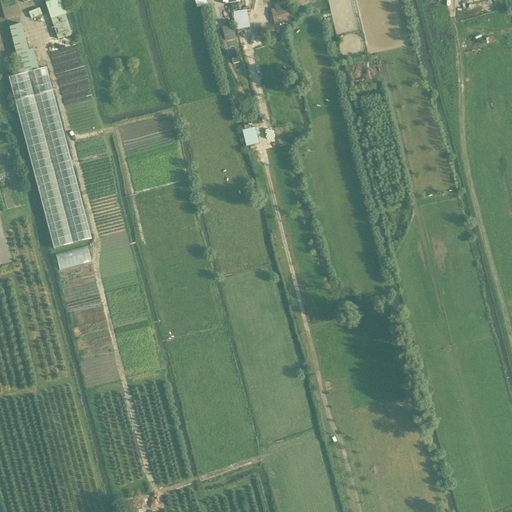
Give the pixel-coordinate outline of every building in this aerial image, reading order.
[(50,17),(65,12),(62,3),(63,3),(61,0),(44,0),(47,8),(50,17)] [(275,8),(271,10),(275,25),(290,21),(289,17),(286,6),(285,2),(284,0),(276,0),(278,4),(274,5),(275,8)] [(31,19),(42,15),(40,8),(29,12),(31,19)] [(21,74),(21,76),(39,70),(34,49),(29,50),(28,46),(21,24),(9,27),(16,54),(15,54),(15,56),(12,57),(17,75),(21,74)] [(21,76),(9,79),(54,249),(92,239),(46,68),(39,70),(21,76)] [(248,107),(241,109),(242,116),(250,114),(248,107)] [(121,499),(124,511),(135,511),(132,497),(121,499)]
